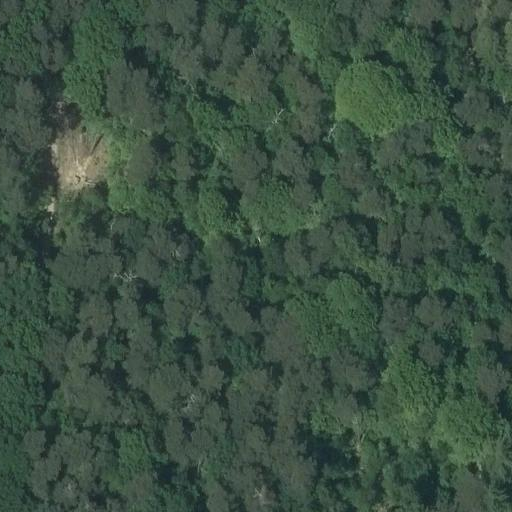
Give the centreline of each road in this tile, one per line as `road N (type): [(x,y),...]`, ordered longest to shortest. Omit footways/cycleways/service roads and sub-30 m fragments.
road 1 (track): [(83,0),(20,511)]
road 2 (unknown): [(474,0),(449,129),(457,210),(483,315)]
road 3 (unknown): [(483,315),(495,417),(476,476),(453,511)]
